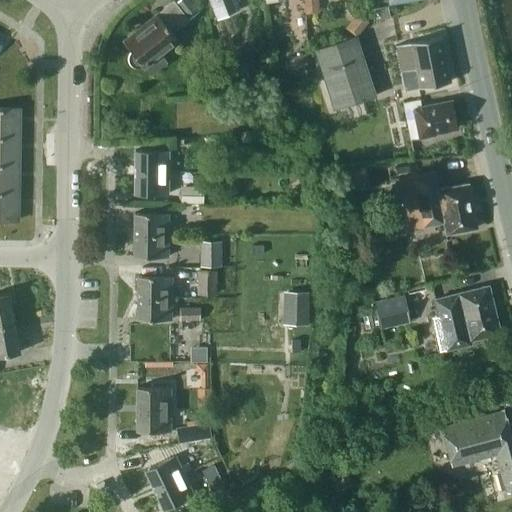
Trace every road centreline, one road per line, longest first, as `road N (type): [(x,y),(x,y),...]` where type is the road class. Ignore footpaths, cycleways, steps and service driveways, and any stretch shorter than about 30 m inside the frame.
road 1 (unclassified): [(66,258),(69,37),(76,16)]
road 2 (secondary): [(511,223),(462,0)]
road 3 (unclassified): [(36,463),(63,354),(66,258)]
